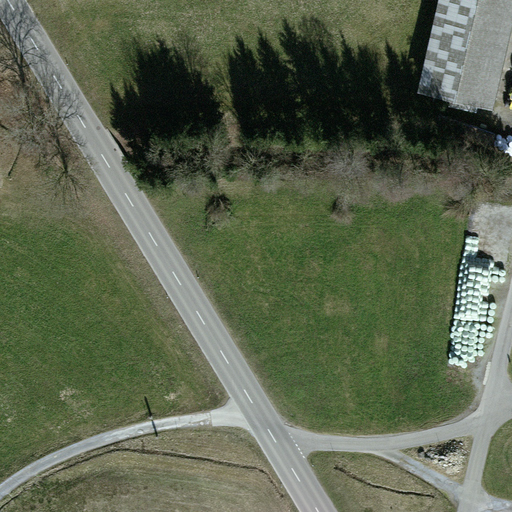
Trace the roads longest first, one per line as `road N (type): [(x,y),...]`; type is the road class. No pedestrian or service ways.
road 1 (tertiary): [(4,0),(273,442)]
road 2 (track): [(0,490),(101,439),(255,411)]
road 3 (unclassified): [(273,442),(421,438),(485,420)]
road 4 (track): [(369,443),(467,498),(511,504)]
